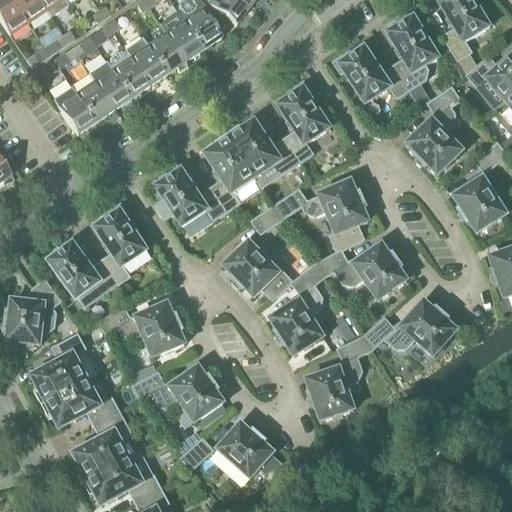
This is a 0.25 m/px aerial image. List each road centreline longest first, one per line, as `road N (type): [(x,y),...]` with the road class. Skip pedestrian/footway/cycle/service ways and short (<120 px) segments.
road 1 (residential): [(189,281),(192,311),(215,362),(253,409),(281,412),(288,385),(237,307),(220,296)]
road 2 (residential): [(383,161),(380,193),(432,285),(449,296),(468,290),(471,261),(417,180)]
road 3 (residential): [(124,165),(282,55),(298,33)]
road 4 (residential): [(298,33),(383,161)]
road 5 (residential): [(76,197),(0,82)]
road 6 (residential): [(53,511),(50,485),(0,387)]
road 7 (residential): [(124,165),(189,281)]
